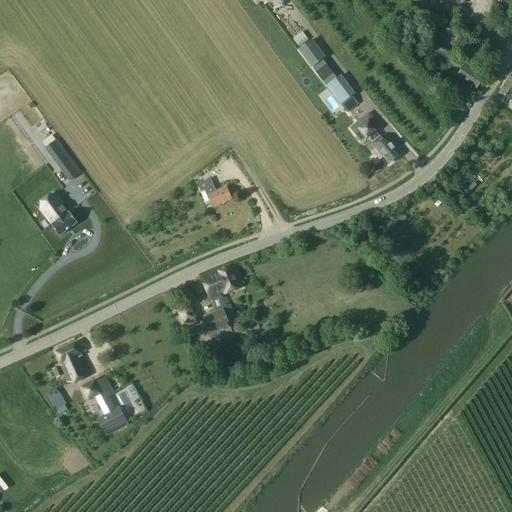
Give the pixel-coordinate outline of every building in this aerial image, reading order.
[(390,21),(382,27),(389,37),(397,31),(390,21)] [(450,24),(445,32),(450,36),(453,32),(455,34),(458,30),(450,24)] [(446,71),(457,79),(476,91),(486,77),(466,64),(467,63),(456,55),(454,58),(426,38),(418,51),(425,56),(446,70),(446,71)] [(327,86),(337,78),(323,60),(313,68),(327,86)] [(511,74),(500,93),(511,100),(511,74)] [(349,89),(337,99),(341,105),(353,97),(354,95),(349,89)] [(348,113),(358,104),(353,97),(341,105),(348,113)] [(401,155),(390,141),(388,139),(385,141),(381,137),(376,131),(381,127),(370,113),(356,124),(367,138),(368,137),(373,144),(378,151),(375,154),(380,161),(384,157),(389,164),(401,155)] [(43,143),(47,148),(57,141),(53,135),(43,143)] [(47,148),(46,148),(64,172),(71,181),(81,173),(75,164),(57,140),(57,141),(47,148)] [(213,207),(232,199),(227,187),(217,192),(211,179),(198,184),(201,192),(204,191),(207,196),(208,196),(213,207)] [(41,209),(53,225),(69,213),(57,197),(41,209)] [(53,225),(52,225),(60,236),(78,223),(70,212),(69,213),(53,225)] [(212,299),(217,312),(204,317),(211,335),(214,344),(234,336),(230,326),(241,322),(237,313),(234,314),(231,305),(227,306),(222,295),(225,294),(225,295),(233,292),(239,289),(230,267),(202,278),(210,299),(212,299)] [(196,319),(197,318),(190,305),(189,306),(186,300),(171,308),(183,331),(198,322),(196,319)] [(62,365),(60,365),(60,366),(52,370),(56,378),(65,375),(68,382),(90,371),(76,343),(56,352),(62,365)] [(106,437),(129,425),(119,407),(116,408),(110,397),(115,394),(106,376),(95,382),(95,381),(81,388),(88,402),(95,398),(104,415),(96,419),(106,437)] [(66,404),(57,389),(47,396),(59,415),(68,410),(64,405),(66,404)]
